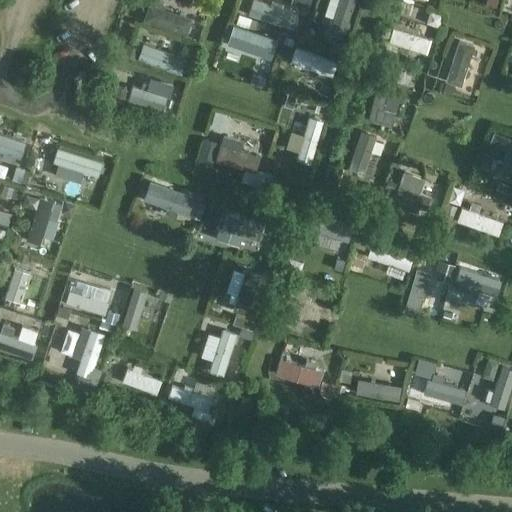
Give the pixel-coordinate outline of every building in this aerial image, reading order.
[(252,0),(248,16),(293,29),(298,13),(253,0),(252,0)] [(354,0),(338,0),(329,33),(344,37),(354,0)] [(486,0),(484,8),(494,11),(497,0),(486,0)] [(400,1),(397,12),(408,16),(411,5),(400,1)] [(190,19),(148,6),(142,23),(185,36),(190,19)] [(227,45),(268,57),(274,37),(232,26),(227,45)] [(390,41),(427,53),(431,40),(395,27),(390,41)] [(283,38),(281,44),(291,47),(293,41),(283,38)] [(446,77),(462,82),(474,47),(458,41),(446,77)] [(333,42),(330,51),(338,53),(340,54),(342,45),(333,42)] [(387,43),(383,57),(394,59),(397,46),(387,43)] [(186,58),(142,44),(137,60),(181,74),(186,58)] [(125,47),(122,56),(133,60),(136,51),(125,47)] [(330,79),(335,64),(292,49),(287,64),(330,79)] [(330,51),(327,58),(335,61),(338,53),(330,51)] [(373,71),(371,81),(380,83),(383,74),(373,71)] [(252,76),(249,85),(261,89),(265,80),(252,76)] [(445,84),(442,93),(451,96),(454,87),(445,84)] [(116,87),(113,96),(123,99),(126,89),(116,87)] [(166,96),(131,87),(127,104),(162,114),(166,96)] [(388,129),(399,96),(386,92),(375,124),(388,129)] [(286,95),(282,107),(291,110),(295,97),(286,95)] [(428,119),(458,125),(463,103),(447,100),(445,109),(430,106),(428,119)] [(111,101),(109,108),(120,111),(122,104),(111,101)] [(321,122),(307,117),(293,159),(307,164),(321,122)] [(358,129),(353,164),(370,166),(375,132),(358,129)] [(0,150),(18,157),(23,142),(0,134),(0,150)] [(242,166),(247,151),(206,139),(202,154),(242,166)] [(96,177),(101,161),(57,147),(52,162),(96,177)] [(14,166),(10,179),(20,182),(24,170),(14,166)] [(397,188),(393,199),(425,211),(429,200),(418,195),(423,182),(403,174),(397,188)] [(462,189),(452,194),(456,201),(479,190),(473,177),(460,184),(462,189)] [(185,216),(192,197),(150,182),(143,202),(185,216)] [(387,182),(382,193),(390,196),(394,185),(387,182)] [(498,183),(494,194),(508,199),(511,188),(498,183)] [(3,185),(0,195),(9,198),(12,187),(3,185)] [(368,186),(364,200),(372,202),(376,189),(368,186)] [(26,194),(22,205),(32,208),(35,197),(26,194)] [(53,204),(38,200),(27,241),(42,245),(53,204)] [(195,204),(190,218),(197,221),(203,207),(195,204)] [(444,205),(441,213),(454,217),(456,209),(444,205)] [(459,208),(454,221),(498,236),(503,223),(459,208)] [(0,210),(0,222),(7,225),(10,214),(0,210)] [(215,229),(257,241),(262,224),(221,212),(215,229)] [(310,229),(347,240),(351,227),(313,216),(310,229)] [(266,222),(262,233),(274,237),(277,226),(266,222)] [(57,251),(63,229),(51,226),(45,247),(57,251)] [(357,236),(354,246),(363,249),(366,239),(357,236)] [(366,258),(408,270),(411,258),(370,246),(366,258)] [(17,254),(15,262),(24,266),(27,258),(17,254)] [(336,259),(333,269),(340,271),(344,261),(336,259)] [(499,279),(457,267),(454,280),(495,291),(499,279)] [(4,299),(18,303),(27,272),(13,268),(4,299)] [(259,273),(244,269),(233,310),(247,314),(259,273)] [(417,314),(429,273),(416,269),(404,311),(417,314)] [(445,315),(464,320),(473,289),(454,284),(445,315)] [(130,288),(120,325),(134,329),(144,292),(130,288)] [(107,302),(67,291),(63,303),(104,314),(107,302)] [(160,292),(158,299),(169,303),(172,295),(160,291),(160,292)] [(303,337),(314,299),(303,296),(292,334),(303,337)] [(108,311),(105,321),(114,324),(118,313),(108,311)] [(235,318),(232,326),(241,329),(244,321),(235,318)] [(240,329),(237,338),(250,342),(253,334),(240,329)] [(102,333),(89,330),(77,373),(90,377),(102,333)] [(221,331),(209,371),(223,375),(235,335),(221,331)] [(36,343),(0,332),(0,348),(32,358),(36,343)] [(415,371),(432,377),(436,364),(419,358),(415,371)] [(322,370),(279,359),(275,373),(318,384),(322,370)] [(511,369),(497,366),(488,404),(504,408),(511,376),(511,369)] [(160,378),(126,368),(122,382),(156,392),(160,378)] [(341,371),(338,382),(348,384),(350,374),(341,371)] [(99,373),(96,384),(105,387),(108,376),(99,373)] [(355,379),(353,393),(397,400),(399,386),(355,379)] [(425,381),(422,394),(460,404),(464,390),(425,381)] [(322,384),(319,394),(330,397),(333,387),(322,384)] [(212,397),(171,386),(167,399),(208,411),(212,397)] [(407,398),(404,406),(416,409),(419,401),(407,398)] [(162,403),(160,409),(169,412),(172,406),(162,403)] [(493,417),(488,431),(499,433),(503,420),(493,417)]
